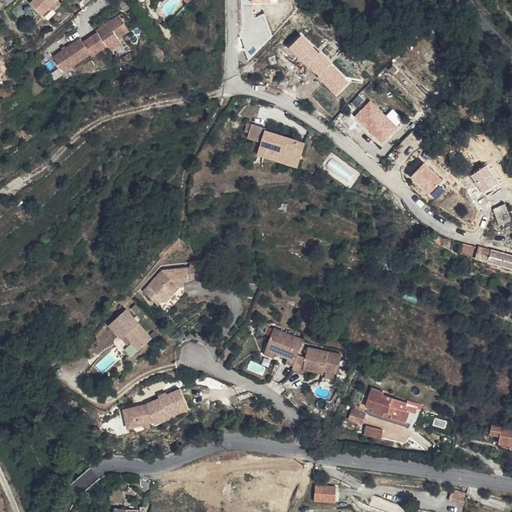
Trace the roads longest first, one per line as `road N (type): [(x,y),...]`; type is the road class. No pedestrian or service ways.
road 1 (residential): [(233,0),(234,68),(242,87),(312,119),(443,225),(468,236)]
road 2 (tertiary): [(303,451),(236,440),(156,467),(105,466),(69,494),(63,511)]
road 3 (tertiary): [(511,483),(303,451)]
road 4 (residential): [(196,358),(261,387),(297,415),(303,451)]
